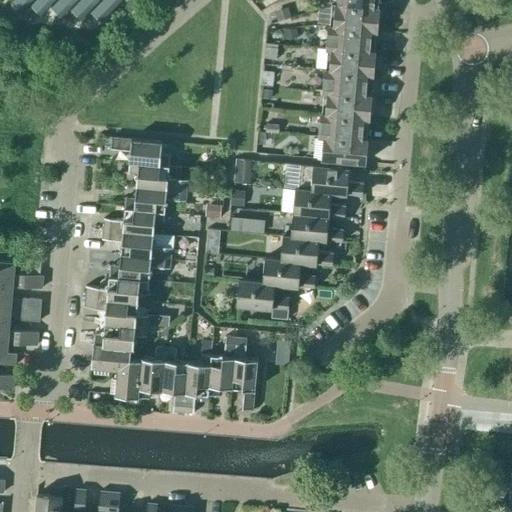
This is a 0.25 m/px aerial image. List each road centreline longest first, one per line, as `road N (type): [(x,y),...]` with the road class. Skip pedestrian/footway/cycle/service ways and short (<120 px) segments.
road 1 (residential): [(33,411),(47,353),(73,114),(200,0)]
road 2 (residential): [(408,511),(22,470)]
road 3 (residential): [(423,0),(410,5),(397,287),(389,305)]
road 4 (tertiary): [(447,327),(468,47)]
road 5 (tertiary): [(421,511),(447,327)]
